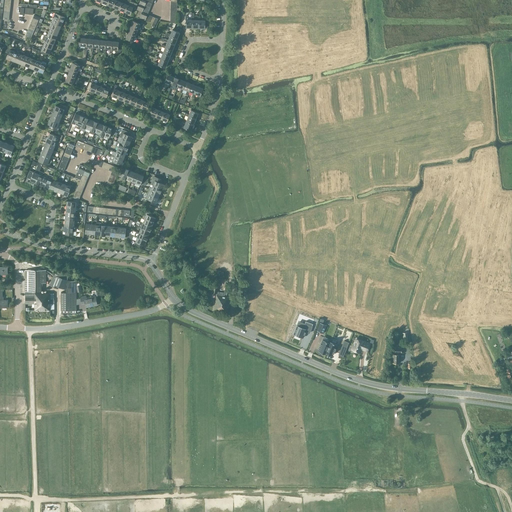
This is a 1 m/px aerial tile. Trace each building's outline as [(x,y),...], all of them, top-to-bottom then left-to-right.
[(115,0),(114,4),(113,7),(118,10),(120,6),(121,2),(120,2),(121,0),(115,0)] [(118,10),(124,12),(126,8),(127,5),(126,4),(123,3),(123,1),(124,2),(124,0),(121,0),(120,2),(121,2),(120,6),(118,10)] [(126,8),(124,12),(130,14),(132,11),(133,7),(129,5),(130,1),(130,2),(131,0),(128,0),(128,1),(126,4),(127,5),(126,8)] [(53,17),(54,18),(63,22),(66,17),(55,13),(53,17)] [(54,18),(52,23),(61,26),(63,22),(54,18)] [(134,19),(131,27),(138,30),(139,29),(140,25),(144,27),(144,25),(140,23),(140,24),(140,23),(141,20),(138,19),(137,20),(134,19)] [(52,23),(50,27),(59,31),(61,26),(52,23)] [(50,27),(49,32),(57,35),(59,31),(50,27)] [(131,27),(128,33),(136,36),(136,35),(138,31),(141,33),(142,30),(139,29),(138,30),(131,27)] [(170,36),(177,39),(180,33),(177,31),(176,31),(173,30),(172,30),(170,34),(167,33),(166,35),(169,36),(170,36)] [(49,32),(47,36),(56,40),(57,35),(49,32)] [(136,36),(128,33),(126,39),(133,42),(135,37),(139,38),(140,36),(136,35),(136,36)] [(56,40),(47,36),(44,35),(42,40),(45,41),(54,44),(56,40)] [(167,41),(175,44),(177,39),(170,36),(169,36),(168,40),(164,39),(163,41),(167,42),(167,41)] [(45,41),(43,45),(52,49),(54,44),(45,41)] [(165,47),(172,50),(175,44),(167,41),(167,42),(166,46),(162,44),(161,46),(165,48),(165,47)] [(6,58),(11,60),(14,51),(15,48),(8,45),(5,51),(9,52),(6,58)] [(52,49),(43,45),(41,50),(50,53),(52,49)] [(165,48),(163,52),(160,50),(159,52),(162,54),(163,53),(170,56),(172,50),(165,47),(165,48)] [(15,62),(19,53),(20,52),(17,51),(17,52),(14,51),(11,60),(15,62)] [(15,62),(20,64),(23,55),(19,53),(15,62)] [(162,54),(161,58),(157,56),(156,58),(160,60),(160,59),(168,62),(170,56),(163,53),(162,54)] [(20,64),(24,66),(28,57),(23,55),(20,64)] [(24,66),(29,67),(32,59),(28,57),(24,66)] [(29,67),(33,69),(37,61),(32,59),(29,67)] [(160,60),(158,63),(155,62),(154,64),(158,66),(158,65),(163,67),(165,68),(168,62),(160,59),(160,60)] [(33,69),(38,71),(42,62),(37,61),(33,69)] [(42,62),(38,71),(43,73),(47,63),(42,61),(42,62)] [(85,67),(84,67),(80,65),(80,66),(73,63),(70,69),(78,72),(78,71),(81,73),(82,72),(85,74),(86,72),(82,71),(79,69),(79,67),(83,69),(87,70),(88,68),(89,65),(86,64),(85,67)] [(70,69),(68,75),(75,77),(76,76),(77,73),(81,74),(81,73),(78,71),(78,72),(70,69)] [(171,84),(174,77),(168,74),(165,82),(170,84),(168,87),(167,90),(169,91),(170,88),(172,85),(171,84)] [(75,77),(68,75),(66,81),(73,83),(75,78),(79,80),(79,78),(76,76),(75,77)] [(177,87),(180,79),(174,77),(171,84),(172,85),(175,86),(174,90),(176,91),(178,87),(177,87)] [(89,90),(95,92),(98,85),(97,85),(93,83),(95,80),(93,79),(91,82),(92,82),(89,90)] [(183,89),(186,82),(180,79),(177,87),(178,87),(181,89),(180,92),(182,93),(184,89),(183,89)] [(95,92),(101,95),(104,87),(103,87),(99,85),(101,82),(98,81),(97,85),(98,85),(95,92)] [(189,91),(192,84),(186,82),(183,89),(184,89),(187,91),(186,95),(188,95),(189,92),(189,91)] [(104,87),(101,95),(103,96),(106,98),(109,91),(111,88),(106,86),(106,84),(104,83),(103,87),(104,87)] [(189,92),(193,93),(192,97),(194,98),(195,94),(194,94),(197,86),(192,84),(189,91),(189,92)] [(111,96),(117,98),(120,91),(119,91),(116,89),(117,86),(115,85),(114,88),(114,89),(111,96)] [(195,94),(199,96),(197,99),(200,100),(201,96),(200,96),(202,92),(205,94),(207,92),(206,90),(203,89),(197,86),(194,94),(195,94)] [(117,98),(123,101),(126,93),(125,93),(122,92),(123,88),(121,87),(119,91),(120,91),(117,98)] [(123,101),(129,103),(132,96),(131,95),(128,94),(129,90),(127,89),(125,93),(126,93),(123,101)] [(135,105),(141,108),(144,101),(143,100),(139,99),(141,95),(142,92),(140,91),(138,94),(137,98),(138,98),(135,105)] [(129,103),(135,105),(138,98),(137,98),(133,96),(135,93),(133,92),(131,95),(132,96),(129,103)] [(144,101),(141,108),(147,110),(150,103),(145,101),(147,97),(144,97),(143,100),(144,101)] [(149,114),(155,117),(158,110),(157,109),(154,108),(155,104),(153,103),(152,107),(149,114)] [(55,106),(53,110),(62,114),(64,109),(66,110),(67,107),(60,104),(59,107),(55,106)] [(155,117),(161,119),(164,112),(163,112),(160,110),(161,106),(159,106),(157,109),(158,110),(155,117)] [(164,112),(161,119),(167,122),(170,114),(165,112),(167,109),(165,108),(163,112),(164,112)] [(53,110),(52,115),(61,119),(62,114),(53,110)] [(191,110),(189,115),(185,113),(182,112),(182,114),(185,115),(188,117),(188,116),(196,119),(198,113),(191,110)] [(72,123),(76,125),(80,116),(75,114),(72,123)] [(52,115),(50,119),(59,123),(61,119),(52,115)] [(78,128),(80,129),(81,127),(85,118),(80,116),(76,125),(79,126),(78,128)] [(188,117),(187,120),(183,119),(182,121),(186,123),(186,122),(193,125),(196,119),(188,116),(188,117)] [(86,128),(89,119),(85,118),(81,127),(80,129),(80,130),(84,132),(86,128)] [(59,123),(50,119),(48,124),(51,126),(50,128),(58,131),(60,128),(57,127),(59,123)] [(86,128),(90,130),(94,121),(89,119),(86,128)] [(94,135),(95,132),(99,123),(94,121),(90,130),(89,133),(94,135)] [(186,123),(184,126),(181,125),(180,127),(184,128),(191,131),(193,125),(186,122),(186,123)] [(95,132),(100,134),(103,125),(99,123),(95,132)] [(99,136),(103,138),(108,127),(103,125),(100,134),(99,136)] [(108,127),(103,138),(108,140),(113,129),(108,127)] [(119,137),(122,138),(131,142),(132,137),(131,136),(132,133),(122,130),(119,137)] [(50,133),(48,138),(57,142),(59,137),(50,133)] [(48,138),(46,142),(55,146),(57,142),(48,138)] [(122,138),(120,143),(129,146),(131,142),(122,138)] [(46,142),(44,147),(53,151),(55,146),(46,142)] [(115,146),(118,147),(127,151),(129,146),(120,143),(119,145),(116,144),(115,146)] [(8,144),(5,152),(11,154),(14,146),(8,144)] [(44,147),(42,152),(51,155),(53,151),(44,147)] [(118,147),(116,152),(125,155),(127,151),(118,147)] [(42,152),(40,156),(49,160),(51,155),(42,152)] [(116,152),(114,156),(123,160),(125,155),(116,152)] [(123,160),(114,156),(111,155),(110,159),(109,159),(108,162),(110,163),(110,162),(114,164),(115,162),(121,165),(123,160)] [(49,160),(40,156),(38,161),(47,165),(50,166),(52,161),(49,160)] [(66,165),(61,163),(58,169),(64,171),(66,165)] [(80,165),(76,175),(82,177),(83,175),(85,169),(86,167),(80,165)] [(112,172),(111,175),(117,177),(118,174),(112,172),(115,167),(111,165),(108,170),(112,172)] [(47,169),(48,169),(47,172),(45,171),(43,176),(40,185),(44,187),(48,178),(48,177),(50,173),(51,170),(52,168),(48,167),(47,169)] [(121,177),(126,179),(130,170),(125,168),(125,170),(122,168),(119,176),(121,177)] [(126,179),(131,181),(134,172),(130,170),(126,179)] [(35,183),(39,174),(34,172),(33,172),(30,171),(27,178),(31,179),(30,181),(35,183)] [(40,185),(43,176),(44,173),(40,171),(39,174),(35,183),(40,185)] [(131,181),(135,183),(139,174),(134,172),(131,181)] [(44,187),(49,188),(53,179),(54,176),(49,174),(48,178),(44,187)] [(139,174),(135,183),(140,185),(144,176),(139,174)] [(150,184),(153,185),(162,189),(164,184),(161,183),(162,180),(154,176),(150,184)] [(49,188),(53,190),(57,181),(53,179),(49,188)] [(53,190),(58,192),(62,183),(57,181),(53,190)] [(58,192),(63,194),(66,185),(62,183),(58,192)] [(66,185),(63,194),(67,196),(71,187),(66,185)] [(149,187),(148,189),(160,193),(162,189),(153,185),(152,188),(149,187)] [(148,189),(147,193),(158,198),(160,193),(148,189)] [(158,198),(147,193),(146,193),(145,196),(146,196),(145,198),(156,203),(158,198)] [(142,218),(144,219),(145,219),(154,222),(155,218),(152,216),(153,213),(146,210),(142,218)] [(144,219),(143,223),(152,227),(154,222),(145,219),(144,219)] [(138,227),(141,228),(150,232),(152,227),(143,223),(140,222),(138,227)] [(74,227),(64,226),(64,231),(65,231),(65,235),(73,236),(74,232),(73,232),(76,232),(77,227),(74,227)] [(141,228),(139,233),(148,236),(150,232),(141,228)] [(134,236),(137,237),(146,241),(148,236),(139,233),(136,231),(134,236)] [(146,241),(137,237),(135,242),(134,245),(141,248),(142,245),(144,246),(146,241)] [(42,292),(42,283),(46,283),(46,270),(25,270),(25,293),(25,304),(34,304),(34,310),(50,310),(50,299),(54,299),(54,294),(50,294),(50,293),(46,293),(46,292),(42,292)] [(54,275),(49,286),(58,289),(59,287),(66,290),(66,292),(61,292),(61,310),(61,313),(71,314),(76,314),(76,310),(76,305),(76,303),(76,299),(76,298),(76,292),(76,286),(76,284),(76,282),(70,281),(67,280),(57,276),(54,275)] [(212,293),(216,294),(217,294),(217,291),(218,287),(219,288),(221,279),(216,278),(215,287),(212,286),(211,292),(212,292),(212,293)] [(217,294),(216,294),(216,295),(214,311),(228,313),(230,297),(227,297),(227,291),(224,290),(224,293),(221,292),(217,291),(217,294)] [(82,305),(85,304),(86,307),(97,305),(96,296),(87,298),(86,296),(80,297),(82,305)] [(303,337),(306,331),(310,333),(313,324),(306,321),(305,324),(299,322),(297,325),(294,334),(303,337)] [(320,323),(317,331),(324,333),(327,326),(320,323)] [(367,351),(370,344),(356,339),(352,350),(359,353),(361,349),(367,351)] [(326,353),(326,352),(329,343),(327,342),(326,341),(325,342),(322,340),(318,350),(326,353)] [(338,355),(343,357),(349,343),(344,341),(338,355)] [(333,355),(337,345),(334,344),(334,343),(333,343),(330,342),(329,343),(326,352),(333,355)] [(401,357),(401,353),(401,348),(391,348),(391,352),(395,353),(395,354),(392,354),(392,359),(393,359),(393,363),(399,363),(399,357),(401,357)]
